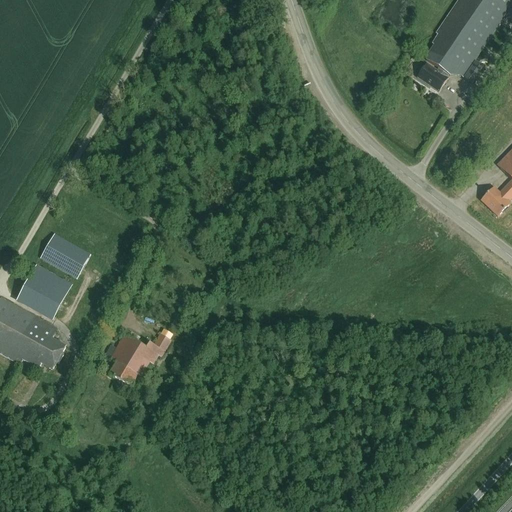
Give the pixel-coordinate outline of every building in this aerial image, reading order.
[(464,79),(511,7),(511,0),(461,0),(438,34),(439,35),(434,44),(435,45),(427,58),(427,62),(422,68),(424,70),(417,79),(439,94),(451,77),(461,77),(464,79)] [(473,85),(484,69),(477,64),(466,81),(473,85)] [(511,201),(511,154),(498,168),(511,182),(511,183),(500,195),(494,189),(481,203),(498,219),(511,205),(510,204),(511,201)] [(77,280),(91,256),(54,235),(40,260),(77,280)] [(72,287),(37,267),(17,302),(53,322),(72,287)] [(62,355),(65,349),(52,342),(58,331),(0,299),(0,354),(21,366),(23,362),(39,371),(42,366),(53,372),(57,365),(58,366),(64,356),(62,355)] [(173,323),(170,328),(176,332),(180,326),(173,323)] [(161,360),(171,344),(161,338),(155,348),(150,345),(148,348),(126,335),(110,362),(117,366),(110,377),(131,389),(137,378),(141,380),(150,365),(154,367),(159,359),(161,360)]
